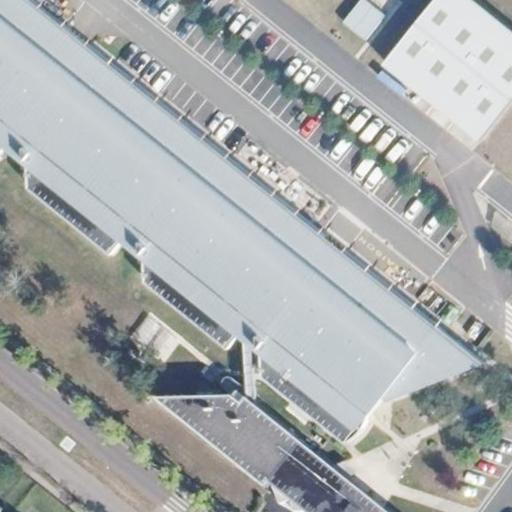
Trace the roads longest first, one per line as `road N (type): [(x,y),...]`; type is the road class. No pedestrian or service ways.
road 1 (unclassified): [(183,511),(0,362)]
road 2 (unclassified): [(0,420),(114,511)]
